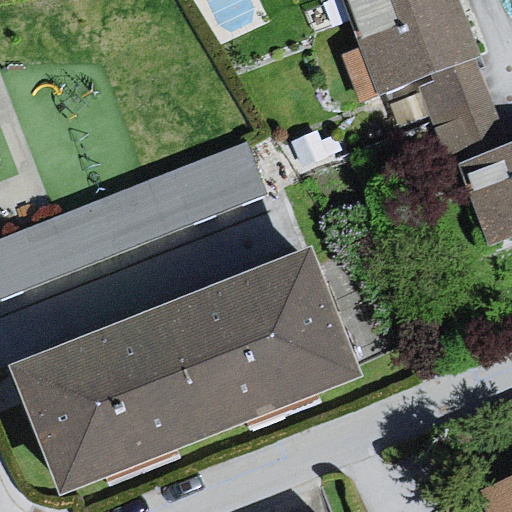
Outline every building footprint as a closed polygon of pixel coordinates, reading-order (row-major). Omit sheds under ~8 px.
[(338,0),(376,110),(480,65),(455,0),(338,0)] [(0,293),(271,188),(251,136),(0,233),(0,293)] [(511,147),(459,169),(486,258),(511,249),(511,147)] [(309,241),(7,364),(60,493),(362,370),(309,241)] [(511,511),(511,477),(476,494),(483,511),(511,511)]
